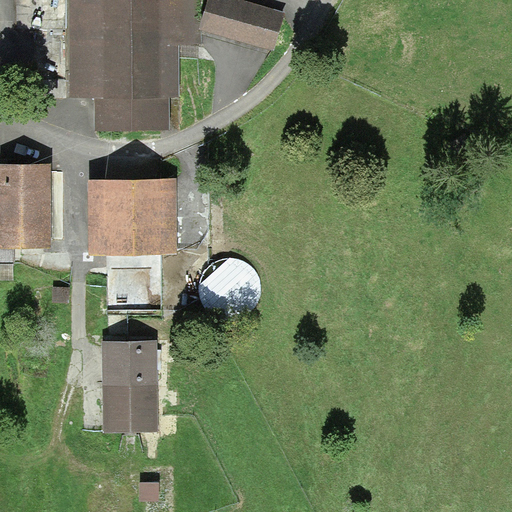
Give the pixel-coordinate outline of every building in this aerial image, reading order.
[(67,0),(68,95),(105,95),(106,128),(165,127),(165,96),(178,96),(177,44),(195,44),(195,0),(67,0)] [(282,15),(223,0),(213,0),(205,33),(273,50),(282,15)] [(51,170),(0,169),(0,267),(13,268),(13,244),(51,244),(51,170)] [(102,179),(90,179),(90,251),(174,251),(174,179),(157,179),(102,179)] [(157,338),(110,338),(110,428),(157,428),(157,338)] [(157,483),(143,482),(143,497),(157,497),(157,483)]
